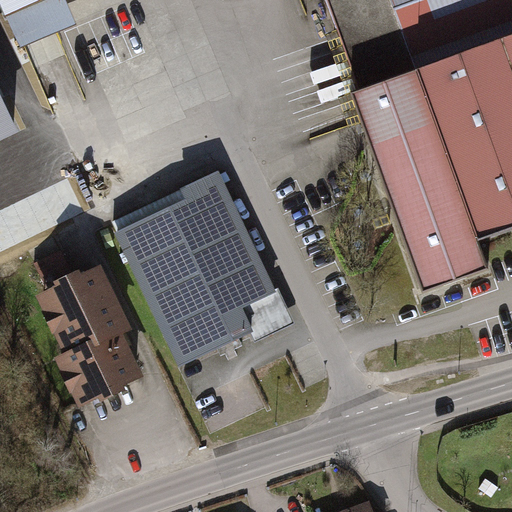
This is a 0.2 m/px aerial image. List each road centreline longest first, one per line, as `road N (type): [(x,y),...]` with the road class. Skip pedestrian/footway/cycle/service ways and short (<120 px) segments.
road 1 (secondary): [(366,427),(112,511)]
road 2 (secondary): [(511,382),(366,427)]
